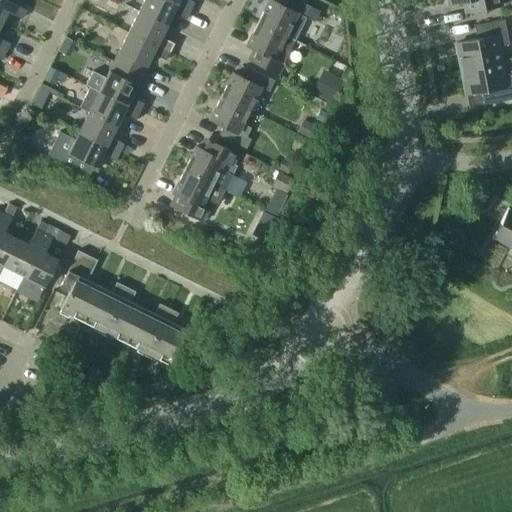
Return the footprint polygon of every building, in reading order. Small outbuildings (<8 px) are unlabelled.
[(6,0),(0,0),(0,22),(6,10),(21,18),(25,9),(6,0)] [(169,0),(142,0),(138,10),(166,24),(172,12),(185,18),(189,10),(169,0)] [(169,0),(189,10),(194,2),(190,0),(169,0)] [(272,0),(267,0),(257,21),(294,39),(305,17),(314,21),(319,11),(310,6),(298,0),(285,0),(283,5),(272,0)] [(446,0),(448,3),(462,0),(464,12),(501,5),(499,0),(446,0)] [(128,30),(169,51),(173,42),(160,36),(166,24),(138,10),(128,30)] [(460,68),(500,60),(497,45),(508,43),(503,18),(473,24),(476,38),(455,42),(460,68)] [(282,62),(294,39),(257,21),(245,44),(252,47),(247,58),(277,72),(282,62)] [(0,22),(0,47),(5,50),(9,42),(0,37),(0,22)] [(165,59),(169,51),(128,30),(113,60),(141,74),(145,65),(151,52),(165,59)] [(98,90),(139,111),(143,102),(130,96),(136,83),(141,74),(113,60),(104,77),(92,71),(85,86),(87,87),(97,92),(98,90)] [(500,60),(460,68),(465,93),(486,89),(489,103),(511,98),(511,72),(503,74),(500,60)] [(58,70),(49,65),(42,79),(51,84),(58,70)] [(220,95),(248,109),(259,86),(268,90),(273,80),(251,69),(246,79),(232,72),(220,95)] [(330,72),(318,95),(332,102),(344,79),(330,72)] [(48,90),(40,87),(33,104),(41,108),(48,90)] [(97,92),(87,87),(78,106),(88,111),(116,124),(122,112),(135,119),(139,111),(98,90),(97,92)] [(241,123),(248,109),(220,95),(209,118),(223,125),(218,135),(244,149),(250,138),(245,136),(250,127),(241,123)] [(78,131),(119,151),(123,143),(110,136),(116,124),(88,111),(78,131)] [(315,125),(303,119),(297,131),(308,137),(315,125)] [(115,160),(119,151),(78,131),(74,138),(59,130),(47,155),(88,175),(93,165),(95,166),(101,153),(115,160)] [(195,145),(183,168),(224,189),(235,166),(231,164),(237,153),(203,137),(198,147),(195,145)] [(291,163),(282,158),(277,167),(286,172),(291,163)] [(169,203),(181,209),(203,220),(213,201),(217,202),(224,189),(183,168),(172,192),(174,193),(169,203)] [(292,178),(278,171),(271,185),(286,192),(292,178)] [(270,199),(265,209),(275,214),(280,205),(270,199)] [(11,216),(16,206),(8,202),(3,212),(11,216)] [(511,209),(508,207),(491,238),(511,248),(511,209)] [(11,216),(3,212),(0,217),(0,262),(2,264),(16,237),(3,231),(11,216)] [(263,213),(257,223),(267,228),(273,217),(263,213)] [(39,222),(36,228),(44,232),(47,226),(39,222)] [(47,226),(44,232),(52,236),(51,237),(57,240),(61,232),(48,224),(47,226)] [(16,237),(2,264),(23,274),(44,232),(36,228),(28,243),(16,237)] [(23,274),(44,285),(57,258),(44,252),(51,237),(52,236),(44,232),(23,274)] [(82,319),(98,285),(86,279),(97,259),(77,249),(59,285),(68,290),(59,308),(82,319)] [(110,291),(98,285),(82,319),(103,330),(125,286),(116,281),(110,291)] [(125,340),(141,307),(129,301),(135,291),(125,286),(103,330),(125,340)] [(146,351),(168,307),(159,302),(153,313),(141,307),(125,340),(146,351)] [(168,307),(146,351),(168,362),(185,329),(172,322),(178,312),(168,307)]
